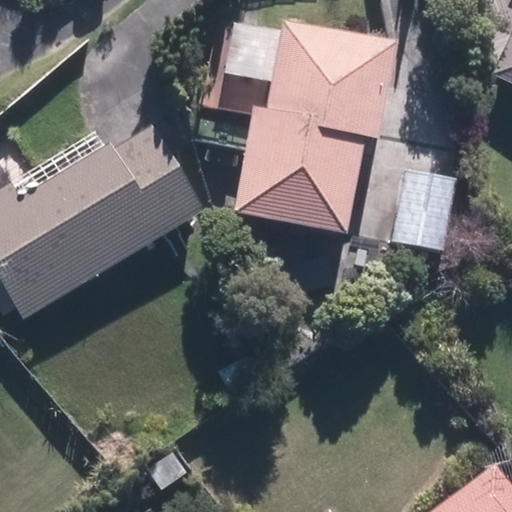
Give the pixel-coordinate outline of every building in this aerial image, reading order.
[(372,147),(392,46),(282,25),(265,114),(250,111),(230,213),(340,235),(358,145),(372,147)] [(511,26),(487,79),(511,91),(511,26)] [(0,288),(21,322),(200,215),(148,129),(111,151),(109,147),(19,200),(0,169),(0,288)] [(450,183),(407,174),(392,245),(436,254),(450,183)] [(511,511),(511,490),(493,465),(429,511),(511,511)]
